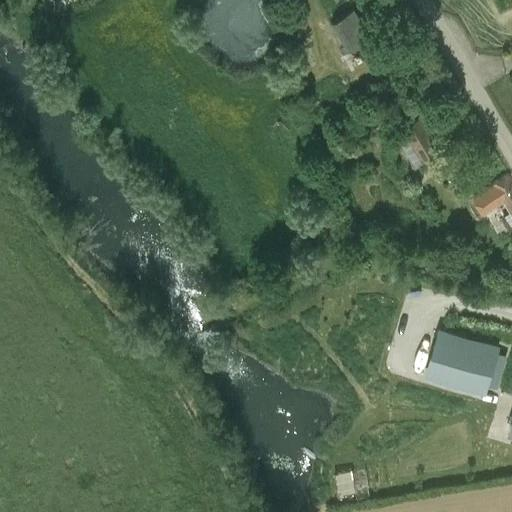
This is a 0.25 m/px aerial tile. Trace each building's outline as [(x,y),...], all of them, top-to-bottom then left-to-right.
[(332,22),(349,49),(371,35),(355,8),(332,22)] [(442,154),(420,116),(417,118),(411,107),(396,116),(402,127),(394,132),(416,170),(442,154)] [(358,114),(362,125),(379,119),(375,108),(358,114)] [(477,217),(505,201),(511,214),(511,177),(510,173),(493,180),(494,182),(467,197),(477,217)] [(427,370),(485,387),(496,349),(439,332),(427,370)]
